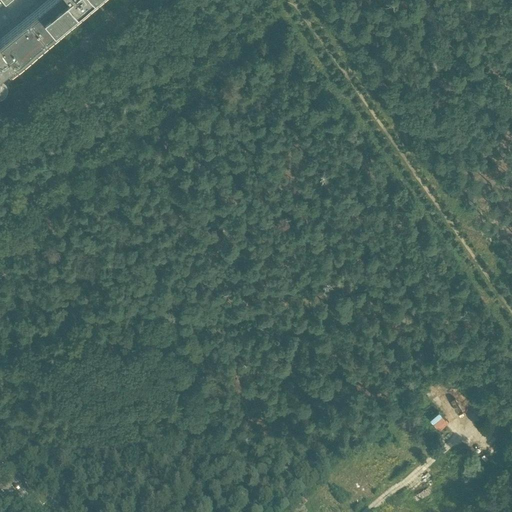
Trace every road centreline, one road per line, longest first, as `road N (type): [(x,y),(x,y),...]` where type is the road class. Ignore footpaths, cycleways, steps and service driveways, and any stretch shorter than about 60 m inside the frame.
road 1 (track): [(279,0),(511,318)]
road 2 (track): [(0,230),(260,0)]
